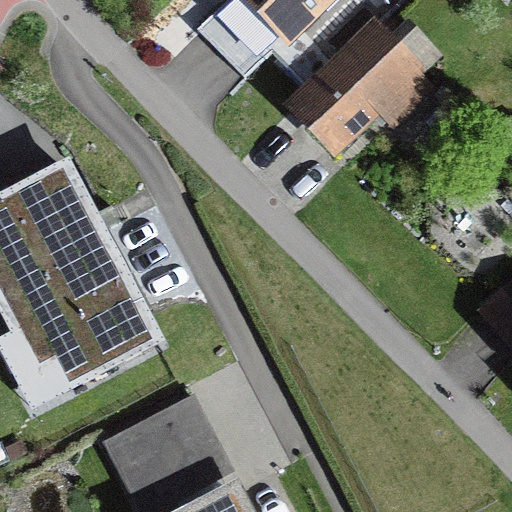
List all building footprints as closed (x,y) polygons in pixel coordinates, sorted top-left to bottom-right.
[(238,0),(237,2),(296,63),(360,0),(238,0)] [(376,38),(289,122),(345,179),(431,94),(376,38)] [(160,346),(63,169),(0,203),(0,298),(57,402),(160,346)] [(511,281),(480,308),(511,346),(511,281)] [(203,405),(113,448),(143,511),(204,511),(245,493),(203,405)]
